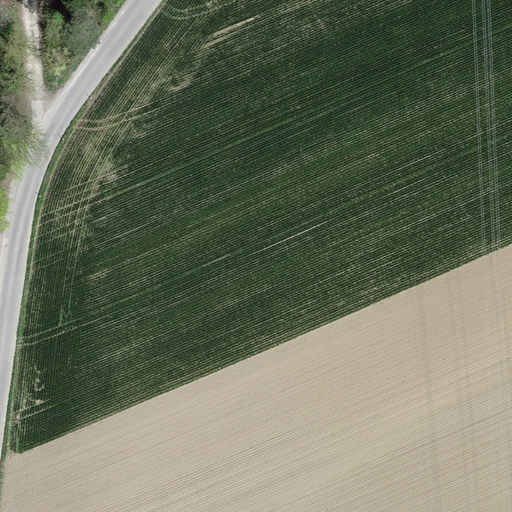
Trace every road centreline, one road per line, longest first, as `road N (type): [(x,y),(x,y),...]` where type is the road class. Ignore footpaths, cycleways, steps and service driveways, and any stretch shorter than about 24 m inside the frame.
road 1 (tertiary): [(148,0),(46,141),(20,226),(0,368)]
road 2 (track): [(46,141),(29,0)]
